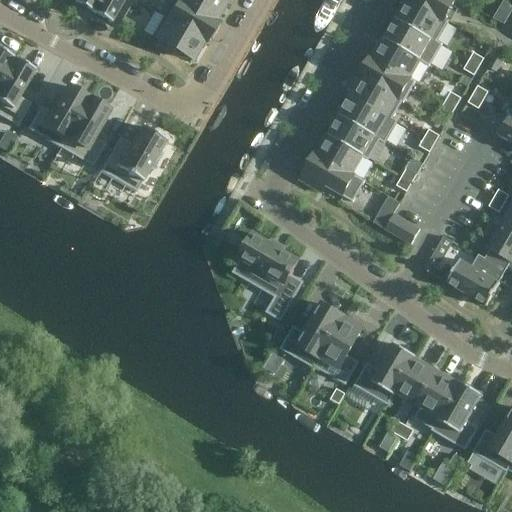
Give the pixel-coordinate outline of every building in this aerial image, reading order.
[(92,13),(99,0),(75,0),(74,3),(92,13)] [(110,24),(124,0),(99,0),(92,13),(110,24)] [(175,0),(172,0),(162,18),(205,42),(216,23),(175,0)] [(220,0),(175,0),(216,23),(217,22),(215,21),(225,3),(220,0)] [(409,0),(405,0),(405,1),(406,2),(396,20),(441,46),(442,45),(437,42),(448,22),(445,20),(409,0)] [(409,0),(445,20),(456,1),(454,0),(409,0)] [(509,17),(511,11),(511,6),(503,2),(498,10),(509,17)] [(123,18),(119,25),(130,32),(134,25),(123,18)] [(162,18),(151,37),(158,41),(156,47),(168,54),(171,48),(192,61),(202,42),(204,44),(205,42),(162,18)] [(430,67),(441,46),(396,20),(384,40),(430,67)] [(416,82),(409,79),(419,62),(429,68),(430,67),(384,40),(382,44),(379,41),(371,54),(375,56),(374,58),(372,57),(371,59),(415,84),(416,82)] [(0,82),(14,59),(0,50),(0,82)] [(484,60),(473,54),(468,62),(479,68),(484,60)] [(495,73),(501,62),(495,58),(488,69),(495,73)] [(34,71),(14,59),(0,82),(0,117),(18,128),(31,104),(19,97),(34,71)] [(360,77),(404,103),(415,84),(371,59),(360,77)] [(468,62),(463,70),(474,77),(479,68),(468,62)] [(392,119),(402,103),(403,104),(404,103),(360,77),(359,79),(361,80),(351,97),(397,123),(398,122),(392,119)] [(52,114),(40,107),(27,130),(60,149),(88,99),(68,87),(52,114)] [(483,101),(488,93),(477,87),(472,95),(483,101)] [(456,108),(461,99),(450,93),(446,101),(456,108)] [(467,104),(478,110),(483,101),(472,95),(467,104)] [(386,143),(397,123),(351,97),(340,117),(386,143)] [(109,111),(88,99),(60,149),(92,168),(105,145),(93,138),(109,111)] [(441,110),(451,116),(456,108),(446,101),(441,110)] [(496,135),(511,144),(511,118),(507,115),(496,135)] [(328,137),(369,160),(379,141),(385,144),(386,143),(340,117),(328,137)] [(114,147),(100,172),(136,193),(149,170),(152,171),(162,154),(159,152),(166,141),(142,127),(126,154),(114,147)] [(439,137),(429,131),(424,139),(434,145),(439,137)] [(365,182),(353,175),(363,158),(368,161),(369,160),(328,137),(322,148),(318,146),(315,152),(318,154),(318,155),(316,154),(315,155),(338,168),(364,183),(365,182)] [(424,139),(419,147),(430,154),(434,145),(424,139)] [(326,188),(353,203),(364,183),(338,168),(315,155),(300,181),(322,194),(326,188)] [(417,176),(406,170),(401,178),(412,184),(417,176)] [(401,178),(396,187),(407,193),(412,184),(401,178)] [(504,205),(509,197),(498,190),(493,199),(504,205)] [(488,207),(499,214),(504,205),(493,199),(488,207)] [(505,273),(511,262),(511,210),(490,249),(490,250),(485,259),(478,256),(478,257),(505,273)] [(411,246),(420,231),(394,216),(385,231),(411,246)] [(266,314),(281,322),(303,283),(291,276),(293,272),(292,271),(298,261),(283,252),(285,248),(271,239),(268,244),(253,235),(251,238),(248,237),(238,254),(241,256),(239,260),(253,268),(245,282),(275,299),(266,314)] [(499,284),(505,273),(478,257),(471,268),(460,261),(447,284),(486,307),(500,284),(499,284)] [(424,271),(430,275),(437,263),(430,260),(424,271)] [(280,348),(313,367),(342,317),(321,305),(305,334),(293,327),(280,348)] [(342,317),(313,367),(346,386),(359,363),(347,356),(362,330),(343,319),(344,318),(342,317)] [(354,386),(387,405),(393,394),(394,395),(395,393),(396,393),(416,358),(394,345),(379,371),(367,364),(354,386)] [(396,393),(395,393),(394,395),(415,408),(418,403),(436,372),(417,360),(418,359),(416,358),(396,393)] [(419,410),(414,420),(432,430),(431,432),(432,433),(461,384),(459,383),(459,384),(436,372),(418,403),(415,408),(419,410)] [(482,396),(461,384),(432,433),(465,452),(478,428),(467,421),(482,396)] [(332,398),(341,403),(347,393),(338,388),(332,398)] [(473,451),(506,471),(510,464),(511,461),(511,412),(500,434),(488,427),(473,451)] [(394,427),(402,432),(408,422),(400,417),(394,427)] [(417,427),(408,422),(402,432),(411,437),(417,427)] [(449,466),(458,471),(464,460),(455,455),(449,466)]
